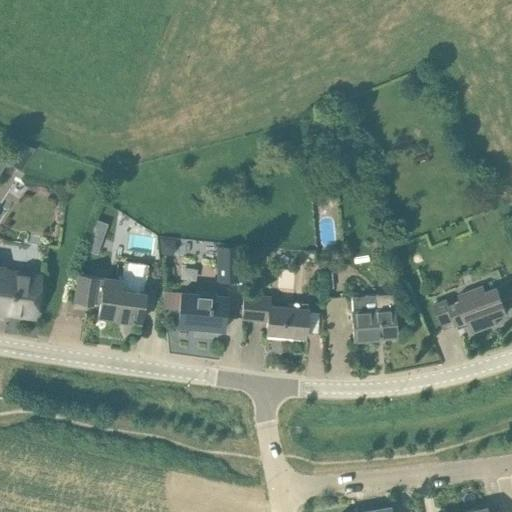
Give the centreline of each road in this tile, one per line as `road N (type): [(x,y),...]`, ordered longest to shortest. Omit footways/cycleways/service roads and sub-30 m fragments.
road 1 (tertiary): [(265,384),(0,346)]
road 2 (tertiary): [(511,356),(407,383),(265,384)]
road 3 (residential): [(279,492),(511,461)]
